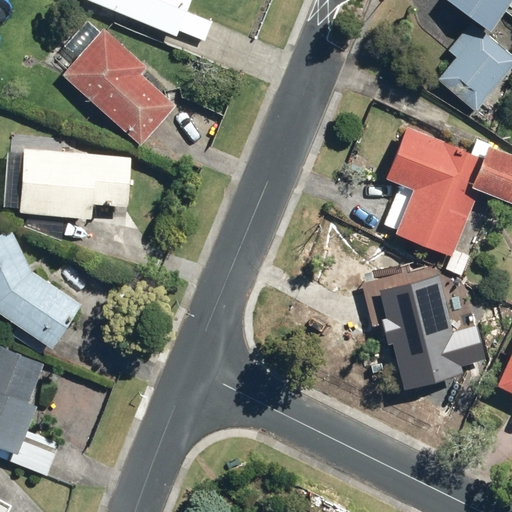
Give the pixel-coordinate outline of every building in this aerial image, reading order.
[(179,0),(86,0),(168,31),(179,0)] [(437,0),(467,23),(481,34),(507,0),(437,0)] [(511,59),(511,57),(481,34),(467,23),(444,52),(450,57),(431,80),(471,112),(511,59)] [(96,36),(58,74),(130,146),(168,107),(96,36)] [(468,153),(399,126),(380,181),(393,186),(380,226),(387,228),(385,234),(443,254),(438,268),(460,275),(466,256),(451,251),(471,192),(511,205),(511,159),(470,146),(468,153)] [(123,157),(20,147),(19,165),(18,164),(14,210),(80,216),(81,204),(119,207),(123,157)] [(0,232),(0,319),(41,346),(71,301),(23,269),(5,230),(0,232)] [(431,274),(368,291),(395,390),(457,373),(431,274)] [(511,337),(488,384),(511,396),(511,337)] [(0,453),(3,454),(40,366),(0,348),(0,453)]
